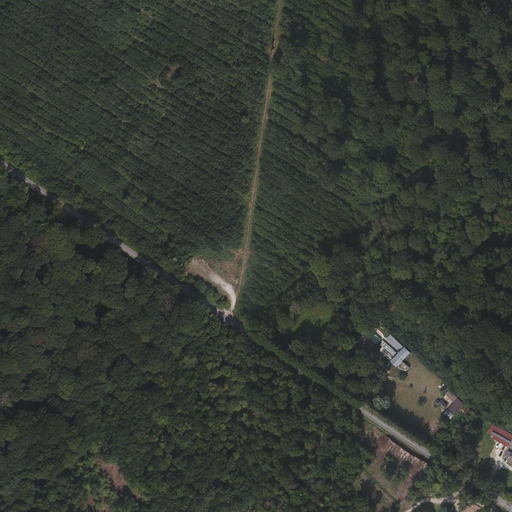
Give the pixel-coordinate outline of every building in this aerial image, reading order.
[(406,348),(392,334),(387,339),(402,352),(406,348)] [(413,353),(406,348),(402,352),(396,359),(393,362),(399,367),(413,353)] [(396,359),(385,349),(382,353),(393,362),(396,359)] [(462,403),(449,391),(444,395),(452,402),(449,406),(447,409),(453,414),(462,403)] [(444,412),(449,406),(441,399),(436,404),(444,412)] [(453,414),(447,409),(444,412),(443,414),(449,420),(453,414)] [(511,435),(492,424),(487,433),(492,436),(491,438),(506,446),(511,435)] [(469,437),(473,429),(467,425),(463,433),(469,437)]
